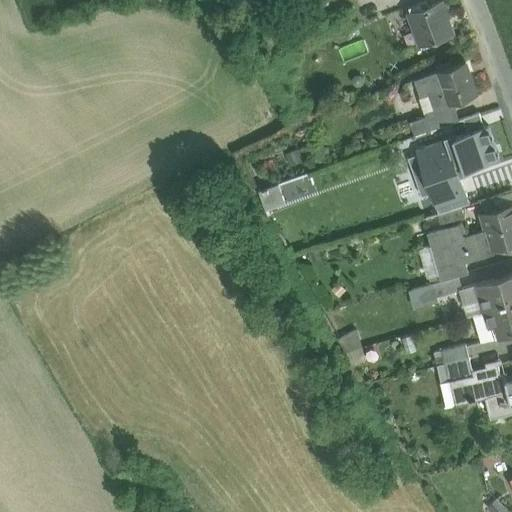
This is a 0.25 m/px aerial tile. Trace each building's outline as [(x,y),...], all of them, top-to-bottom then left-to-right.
[(444,0),(440,0),(429,4),(427,0),(424,0),(409,5),(417,26),(414,27),(420,44),(453,32),(448,17),(450,16),(444,0)] [(466,60),(414,79),(421,96),(429,93),(434,107),(434,108),(451,102),(477,93),(466,60)] [(451,102),(434,108),(434,107),(425,110),(427,115),(430,124),(456,115),(451,102)] [(414,134),(430,128),(431,128),(430,124),(427,115),(410,121),(414,134)] [(431,128),(430,128),(435,143),(417,149),(432,192),(442,189),(463,182),(460,173),(468,171),(468,172),(470,172),(468,167),(500,156),(489,124),(461,134),(456,119),(431,128)] [(442,189),(432,192),(437,205),(438,204),(459,197),(467,194),(463,182),(442,189)] [(277,183),(260,190),(267,208),(285,202),(277,183)] [(459,197),(438,204),(440,212),(462,205),(459,197)] [(511,202),(484,211),(489,228),(494,245),(495,248),(511,242),(511,202)] [(462,205),(440,212),(443,223),(448,221),(449,222),(465,217),(462,205)] [(463,222),(429,232),(439,266),(465,259),(466,259),(484,254),(482,248),(494,245),(489,228),(466,234),(463,222)] [(465,259),(439,266),(442,279),(457,274),(469,271),(466,259),(465,259)] [(511,271),(479,281),(487,308),(511,301),(511,271)] [(442,279),(434,281),(438,295),(461,288),(457,274),(442,279)] [(511,301),(487,308),(474,312),(482,340),(501,334),(501,335),(511,331),(511,301)] [(342,332),(349,353),(360,350),(353,328),(342,332)] [(467,342),(442,349),(445,362),(470,356),(467,342)] [(470,356),(445,362),(438,363),(442,381),(450,379),(474,374),(473,368),(470,356)] [(474,374),(450,379),(455,403),(490,395),(511,389),(511,377),(509,379),(507,372),(501,373),(499,362),(473,368),(474,374)] [(511,389),(490,395),(493,410),(511,405),(511,389)] [(511,511),(511,510),(497,496),(488,506),(493,511),(511,511)]
